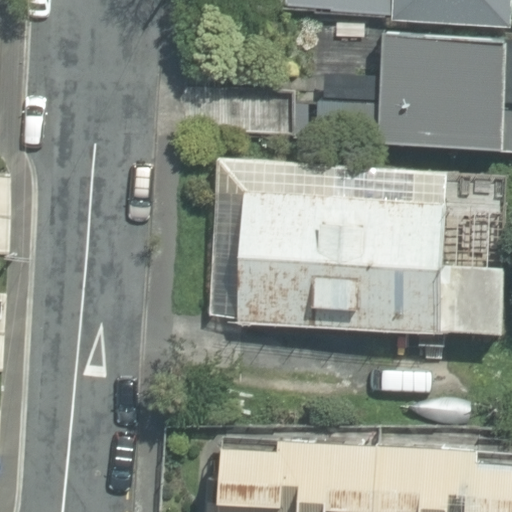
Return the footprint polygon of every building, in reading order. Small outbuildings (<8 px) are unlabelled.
[(396,18),(511,21),(511,0),(290,0),(290,3),(396,11),(396,18)] [(511,148),(511,33),(383,27),(381,72),(325,69),(323,97),(341,98),(341,103),(319,102),(319,112),(303,112),(302,130),(379,134),(379,142),(511,148)] [(238,317),(507,329),(510,262),(447,259),(452,166),(222,155),(221,191),(244,192),(238,317)] [(213,511),(381,511),(385,437),(286,432),(285,444),(229,442),(228,474),(215,474),(213,511)] [(385,437),(381,511),(511,511),(511,457),(481,456),(481,441),(385,437)]
